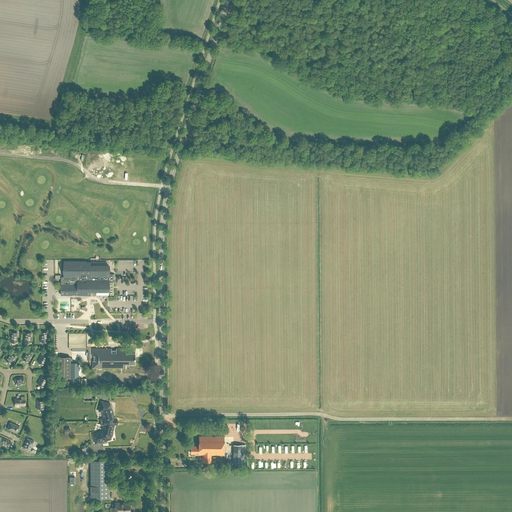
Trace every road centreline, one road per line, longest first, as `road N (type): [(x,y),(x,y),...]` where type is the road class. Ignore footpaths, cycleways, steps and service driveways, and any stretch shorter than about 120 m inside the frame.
road 1 (tertiary): [(162,416),(164,204),(227,0)]
road 2 (unclassified): [(511,418),(162,416)]
